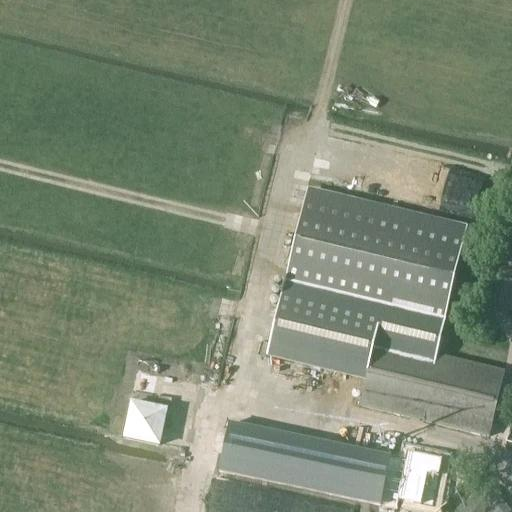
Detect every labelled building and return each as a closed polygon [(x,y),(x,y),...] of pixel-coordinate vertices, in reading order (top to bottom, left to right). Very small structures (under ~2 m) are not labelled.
[(282,297),(268,355),(366,379),(375,342),(436,357),(443,329),(466,232),(307,193),(305,199),(293,251),(290,261),(283,291),(282,297)] [(511,194),(485,306),(507,312),(511,313),(511,194)] [(488,438),(504,373),(436,357),(375,342),(366,379),(359,407),(488,438)] [(276,435),(266,483),(329,496),(339,448),(276,435)] [(509,511),(490,489),(463,511),(485,511),(488,510),(490,511),(509,511)]
